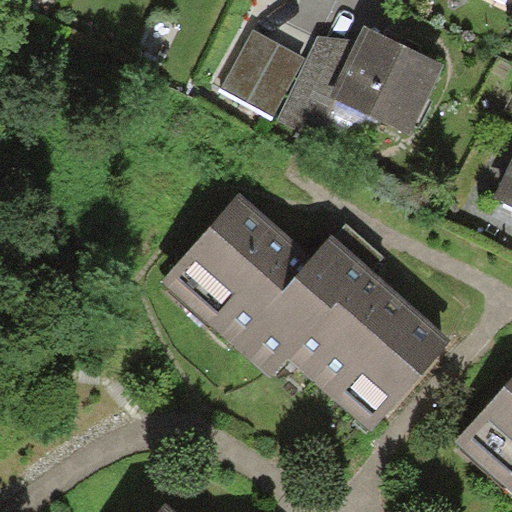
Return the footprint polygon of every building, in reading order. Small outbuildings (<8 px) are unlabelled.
[(333,100),(338,103),(409,139),(443,71),(366,32),(360,45),(333,100)] [(278,118),(307,63),(253,34),(224,90),(278,118)] [(333,100),(360,45),(318,40),(307,63),(278,118),(319,138),(338,103),(333,100)] [(511,169),(496,202),(511,210),(511,169)] [(244,203),(166,288),(269,383),(289,361),(374,438),(452,354),(348,258),(331,242),(310,264),(244,203)] [(511,392),(460,447),(511,495),(511,392)] [(182,511),(173,503),(164,511),(182,511)]
